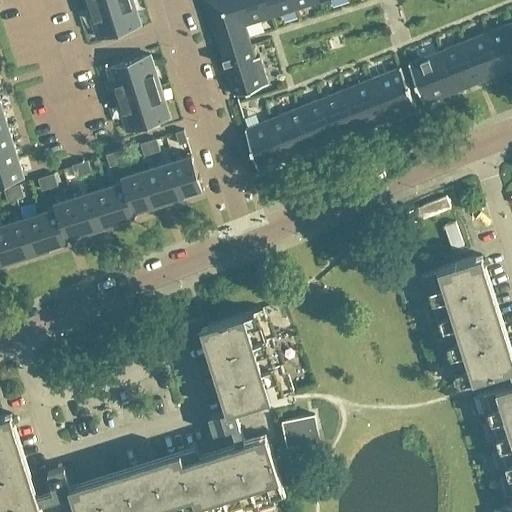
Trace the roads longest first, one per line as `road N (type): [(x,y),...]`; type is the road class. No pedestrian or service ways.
road 1 (residential): [(246,243),(511,135)]
road 2 (residential): [(0,342),(246,243)]
road 3 (residential): [(170,0),(246,243)]
